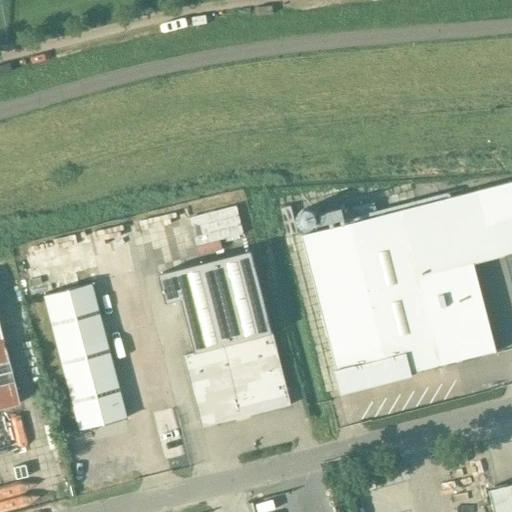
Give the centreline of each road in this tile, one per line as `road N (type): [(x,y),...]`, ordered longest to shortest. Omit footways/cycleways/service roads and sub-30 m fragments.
road 1 (unclassified): [(0,112),(258,50),(511,27)]
road 2 (unclassified): [(511,409),(112,511)]
